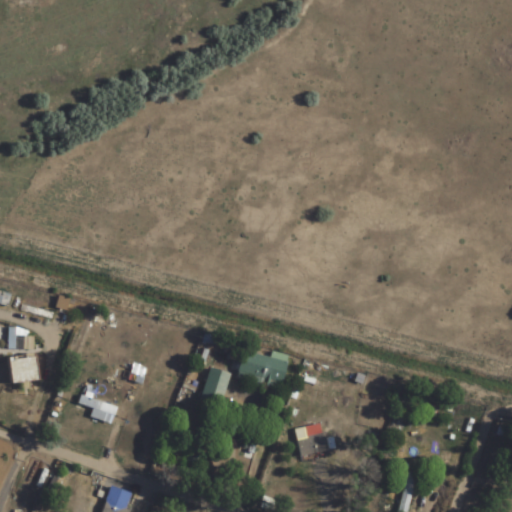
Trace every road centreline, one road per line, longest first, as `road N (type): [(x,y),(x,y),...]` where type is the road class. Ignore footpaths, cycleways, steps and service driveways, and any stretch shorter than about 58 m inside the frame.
road 1 (track): [(450,511),(494,408),(319,266),(309,33)]
road 2 (residential): [(494,408),(450,387),(0,268)]
road 3 (residential): [(331,0),(309,33),(255,43),(185,0)]
